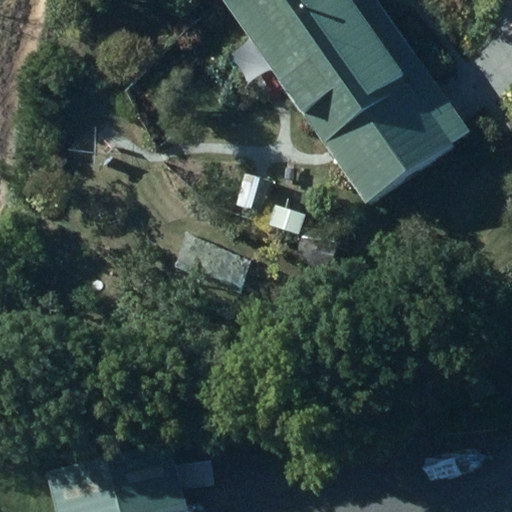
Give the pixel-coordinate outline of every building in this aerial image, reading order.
[(242,0),(387,199),(487,127),(394,0),(242,0)] [(256,170),(245,201),(270,210),(281,179),(256,170)] [(184,265),(253,289),(264,256),(195,232),(184,265)] [(315,232),(308,258),(344,267),(350,241),(315,232)] [(191,441),(53,476),(62,511),(175,511),(207,504),(191,441)]
